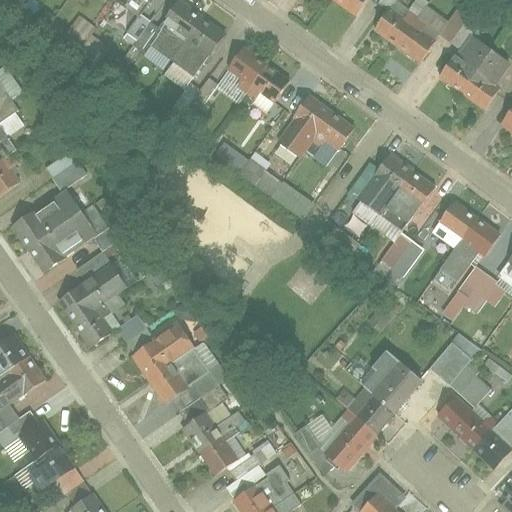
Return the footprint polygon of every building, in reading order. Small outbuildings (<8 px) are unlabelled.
[(134,0),(146,9),(152,0),(134,0)] [(228,33),(180,0),(176,0),(161,22),(211,57),(228,33)] [(365,0),(340,0),(357,11),(365,0)] [(444,37),(396,4),(379,29),(426,62),(444,37)] [(92,37),(97,28),(77,17),(61,46),(93,64),(104,44),(92,37)] [(491,108),(511,76),(511,54),(483,36),(453,82),(491,108)] [(274,103),(292,81),(248,47),(230,69),(274,103)] [(349,134),(307,105),(281,142),(301,156),(318,132),(340,147),(349,134)] [(29,179),(0,138),(0,197),(1,199),(29,179)] [(304,219),(314,204),(265,172),(270,164),(253,153),(248,161),(222,144),(213,158),(304,219)] [(437,188),(392,154),(357,201),(403,234),(437,188)] [(99,237),(62,187),(9,226),(46,276),(99,237)] [(501,237),(455,204),(440,225),(463,242),(442,271),(458,284),(482,255),(486,258),(501,237)] [(352,255),(359,245),(334,228),(327,238),(352,255)] [(132,284),(117,263),(62,301),(95,348),(119,330),(102,305),(132,284)] [(200,349),(188,327),(142,352),(171,404),(190,393),(173,364),(200,349)] [(14,337),(0,347),(0,369),(23,401),(48,382),(14,337)] [(352,467),(418,386),(392,365),(326,446),(352,467)] [(511,447),(511,440),(452,386),(431,409),(494,467),(511,447)] [(200,416),(182,429),(205,460),(215,474),(230,463),(248,488),(233,497),(243,511),(287,511),(279,501),(296,489),(281,469),(270,477),(253,454),(247,458),(225,426),(213,435),(200,416)] [(78,470),(43,420),(19,437),(54,487),(78,470)] [(511,485),(500,499),(511,509),(511,485)] [(413,511),(386,486),(360,511),(413,511)] [(107,511),(95,495),(72,511),(107,511)]
